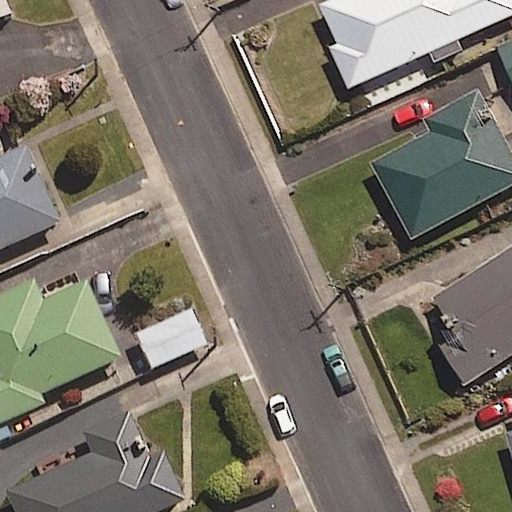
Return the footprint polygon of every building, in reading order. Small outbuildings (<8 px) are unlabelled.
[(0,0),(0,18),(12,12),(5,0),(0,0)] [(511,0),(354,0),(334,9),(351,48),(343,51),(362,93),(511,24),(511,0)] [(511,196),(511,130),(492,94),(438,123),(445,136),(385,168),(426,243),(511,196)] [(0,260),(68,230),(33,154),(0,168),(0,260)] [(511,367),(511,259),(448,301),(472,337),(451,351),(478,390),(511,367)] [(129,365),(94,289),(51,308),(41,286),(0,304),(0,436),(54,412),(49,401),(129,365)] [(206,346),(190,312),(136,337),(152,371),(206,346)] [(159,466),(138,420),(91,441),(100,460),(12,500),(17,511),(186,511),(194,509),(172,460),(159,466)]
